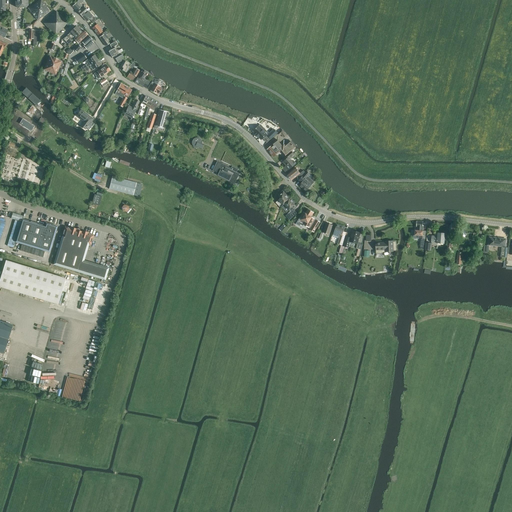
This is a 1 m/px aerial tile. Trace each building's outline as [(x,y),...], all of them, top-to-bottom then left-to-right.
[(15,0),(15,6),(18,8),(26,7),(28,5),(27,0),(15,0)] [(38,20),(50,11),(49,11),(47,8),(47,7),(41,0),(39,0),(29,9),(38,20)] [(73,6),(77,11),(82,6),(80,4),(83,0),(82,0),(78,0),(77,1),(78,2),(73,6)] [(88,11),(90,10),(89,8),(87,10),(84,7),(78,12),(82,16),(88,11)] [(56,35),(68,23),(56,11),(44,23),(52,32),(53,32),(56,35)] [(96,20),(88,11),(82,17),(87,22),(90,19),(93,23),(96,20)] [(98,35),(103,32),(101,29),(104,27),(98,19),(95,22),(97,25),(92,28),(98,35)] [(76,38),(82,32),(76,26),(70,32),(63,39),(69,44),(76,38)] [(42,42),(43,30),(34,30),(33,39),(33,46),(37,46),(37,42),(42,42)] [(76,39),(74,40),(78,44),(82,41),(87,36),(86,36),(88,34),(85,30),(76,39)] [(106,46),(110,43),(107,39),(108,38),(106,34),(107,33),(106,32),(102,34),(103,35),(100,37),(106,46)] [(78,44),(74,49),(77,52),(81,47),(83,45),(87,49),(93,43),(92,41),(93,40),(88,36),(87,37),(79,45),(78,44)] [(121,52),(123,51),(122,49),(120,50),(117,51),(114,46),(118,45),(116,41),(110,45),(112,48),(113,47),(113,49),(109,51),(112,58),(122,52),(121,52)] [(83,54),(75,59),(78,64),(86,58),(83,54)] [(118,63),(122,61),(124,57),(122,54),(115,58),(118,63)] [(83,66),(82,67),(83,70),(84,69),(85,68),(98,60),(94,55),(88,59),(85,61),(87,64),(83,66)] [(61,62),(50,57),(44,69),(55,74),(61,62)] [(85,68),(84,69),(85,71),(87,71),(91,68),(93,71),(101,65),(98,60),(85,68)] [(126,73),(131,64),(124,60),(120,67),(123,68),(122,70),(126,73)] [(101,77),(110,71),(107,65),(97,71),(101,77)] [(137,75),(140,71),(136,68),(133,73),(130,71),(127,77),(133,80),(136,75),(137,75)] [(146,88),(149,82),(143,79),(147,72),(142,69),(135,82),(146,88)] [(159,94),(162,88),(160,87),(157,85),(160,80),(154,78),(150,84),(153,85),(150,90),(156,94),(157,93),(159,94)] [(121,84),(117,90),(125,95),(128,97),(132,90),(129,88),(121,84)] [(27,89),(23,93),(37,107),(41,103),(27,89)] [(123,108),(125,102),(127,98),(124,96),(119,105),(123,108)] [(139,107),(136,113),(141,115),(142,111),(141,110),(142,107),(144,109),(146,106),(150,98),(145,96),(141,103),(142,104),(141,106),(140,105),(139,107)] [(147,110),(145,116),(147,117),(149,110),(150,108),(154,101),(150,98),(146,106),(148,107),(147,110)] [(135,109),(139,102),(136,100),(132,107),(129,106),(123,117),(124,117),(125,114),(132,117),(130,120),(136,110),(135,109)] [(154,101),(150,108),(154,111),(158,103),(154,101)] [(163,127),(168,112),(159,109),(154,124),(153,126),(155,127),(156,125),(163,127)] [(89,130),(93,124),(91,122),(92,120),(90,118),(90,117),(81,110),(77,115),(84,121),(81,126),(85,129),(86,128),(89,130)] [(152,113),(147,127),(148,128),(151,129),(155,114),(152,113)] [(20,123),(31,131),(34,126),(22,119),(20,123)] [(259,125),(253,131),(256,134),(255,135),(258,138),(258,137),(262,140),(269,133),(261,124),(259,126),(259,125)] [(271,139),(278,133),(274,129),(268,135),(271,139)] [(287,135),(282,129),(278,133),(280,135),(281,134),(284,137),(287,135)] [(200,148),(202,145),(198,143),(199,140),(195,138),(192,144),(200,148)] [(286,157),(294,149),(296,147),(291,141),(286,146),(286,145),(282,145),(277,140),(272,144),(273,145),(267,149),(274,157),(279,153),(281,151),(286,157)] [(294,149),(286,157),(285,158),(286,160),(283,162),(286,166),(283,169),(286,172),(296,164),(294,161),(293,162),(290,159),(295,155),(294,154),(296,152),(294,149)] [(222,166),(221,166),(222,164),(217,161),(213,171),(214,170),(219,173),(218,175),(230,181),(231,179),(236,182),(240,174),(237,172),(239,169),(232,166),(230,171),(228,170),(229,169),(223,166),(222,166)] [(295,168),(287,174),(292,180),(296,176),(299,179),(305,172),(304,170),(300,173),(295,168)] [(304,181),(299,186),(303,189),(311,179),(308,176),(310,174),(307,171),(300,178),(304,181)] [(112,176),(109,189),(139,197),(142,184),(112,176)] [(311,179),(303,189),(306,192),(314,182),(311,179)] [(284,204),(290,198),(284,191),(278,196),(280,198),(276,202),(280,207),(283,204),(284,205),(284,204)] [(290,198),(284,204),(284,205),(281,207),(287,213),(288,212),(289,213),(293,218),(297,213),(295,211),(296,209),(295,208),(296,207),(296,206),(294,204),(295,203),(291,198),(290,198)] [(303,212),(299,218),(302,220),(300,222),(304,224),(303,225),(311,229),(310,230),(314,232),(321,222),(312,217),(314,213),(308,209),(306,213),(303,212)] [(16,243),(33,248),(51,253),(58,227),(47,223),(46,226),(23,219),(16,243)] [(415,230),(415,235),(420,236),(420,239),(425,239),(426,231),(423,231),(424,226),(422,226),(423,222),(417,221),(417,227),(417,228),(416,230),(415,230)] [(329,234),(333,225),(326,223),(323,232),(329,234)] [(343,232),(345,227),(337,224),(334,236),(340,238),(338,244),(342,245),(346,233),(343,232)] [(452,233),(458,233),(458,224),(452,224),(451,226),(450,225),(449,232),(448,241),(447,249),(451,249),(453,238),(451,238),(452,233)] [(63,232),(53,265),(105,280),(109,268),(84,260),(89,245),(91,246),(94,236),(94,235),(89,234),(90,233),(82,230),(81,231),(77,230),(78,229),(70,227),(69,228),(65,226),(64,226),(63,232)] [(347,237),(345,247),(349,248),(350,242),(358,245),(357,248),(361,249),(362,245),(362,244),(358,243),(358,244),(361,233),(353,231),(351,238),(347,237)] [(319,245),(324,233),(319,232),(318,238),(317,237),(315,243),(319,245)] [(444,244),(445,233),(438,233),(438,237),(436,236),(432,236),(431,242),(437,243),(444,244)] [(489,237),(488,246),(501,247),(500,257),(507,258),(508,248),(506,248),(506,239),(489,237)] [(393,251),(393,241),(385,241),(385,243),(376,243),(376,250),(385,249),(386,252),(393,251)] [(6,261),(0,280),(0,287),(58,305),(66,279),(6,261)] [(0,352),(4,353),(13,325),(0,320),(0,352)]
